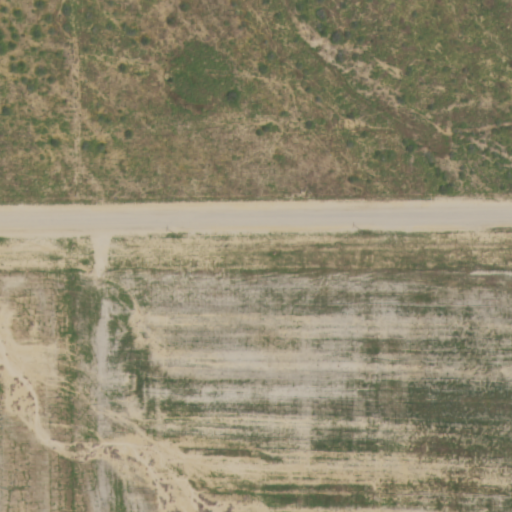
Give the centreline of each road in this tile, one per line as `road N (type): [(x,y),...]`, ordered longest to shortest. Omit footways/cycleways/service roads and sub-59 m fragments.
road 1 (residential): [(0,231),(302,223),(511,229)]
road 2 (residential): [(75,0),(80,231)]
